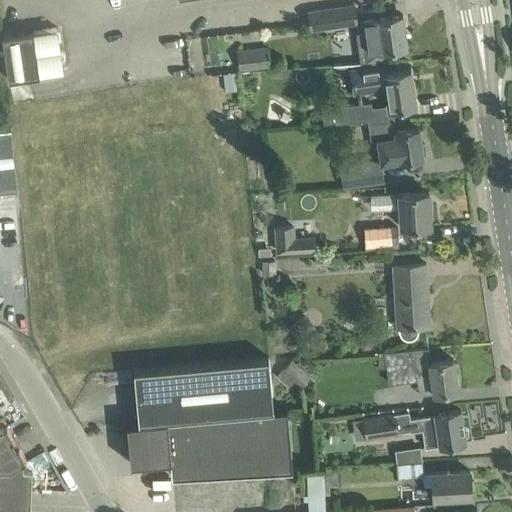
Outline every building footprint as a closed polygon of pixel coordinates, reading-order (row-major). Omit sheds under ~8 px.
[(310,30),(359,23),(356,2),(318,8),(307,9),(310,30)] [(408,46),(403,14),(359,21),(361,32),(356,33),(360,63),(385,61),(385,60),(384,60),(382,50),(408,46)] [(40,75),(34,30),(3,35),(9,79),(40,75)] [(240,69),(270,66),(268,45),(238,49),(240,69)] [(385,72),(384,64),(351,69),(354,91),(386,87),(389,107),(416,103),(411,68),(385,72)] [(241,88),(240,70),(224,71),(225,89),(241,88)] [(331,123),(341,122),(373,119),(371,102),(339,105),(340,109),(329,110),(331,123)] [(396,131),(395,120),(369,122),(371,140),(378,139),(381,159),(381,163),(384,162),(424,157),(424,154),(426,152),(425,144),(422,143),(420,127),(396,131)] [(68,148),(77,147),(76,123),(30,126),(33,171),(70,169),(68,148)] [(0,187),(17,186),(11,124),(0,125),(0,187)] [(381,159),(340,164),(344,187),(387,180),(384,162),(381,163),(381,159)] [(431,225),(429,191),(381,194),(382,209),(399,208),(400,227),(431,225)] [(294,222),(275,223),(277,250),(296,249),(294,222)] [(365,249),(399,248),(397,225),(364,227),(365,249)] [(429,324),(425,264),(426,263),(426,262),(393,264),(396,328),(399,327),(399,331),(400,333),(402,336),(404,338),(407,339),(409,340),(411,339),(414,338),(418,334),(419,332),(419,329),(419,325),(430,325),(430,323),(429,324)] [(431,362),(429,348),(385,350),(390,383),(418,379),(420,394),(458,388),(454,359),(431,362)] [(139,422),(274,409),(269,357),(134,369),(139,422)] [(171,459),(172,475),(293,468),(287,408),(274,409),(139,422),(127,423),(131,463),(171,459)] [(438,446),(447,445),(466,442),(461,410),(409,418),(408,411),(352,420),(355,439),(366,437),(366,439),(400,434),(399,432),(423,428),(426,447),(437,445),(438,446)] [(13,440),(15,439),(7,425),(3,427),(0,427),(0,511),(30,511),(32,469),(23,468),(24,462),(27,460),(19,446),(17,447),(13,440)] [(398,477),(424,475),(423,461),(423,460),(397,461),(397,463),(398,477)] [(434,498),(452,497),(472,496),(470,470),(433,472),(434,498)] [(326,509),(323,471),(307,472),(308,494),(304,494),(304,500),(308,500),(309,510),(326,509)] [(137,487),(130,491),(136,503),(143,499),(137,487)] [(299,493),(290,494),(291,505),(299,504),(299,493)]
